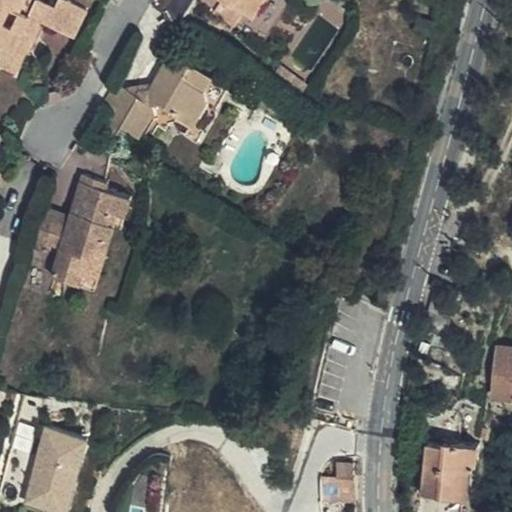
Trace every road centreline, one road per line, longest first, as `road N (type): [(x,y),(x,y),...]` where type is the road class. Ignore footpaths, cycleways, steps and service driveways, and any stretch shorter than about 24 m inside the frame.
road 1 (tertiary): [(377,511),(378,441),(397,336),(483,0)]
road 2 (residential): [(131,0),(50,141)]
